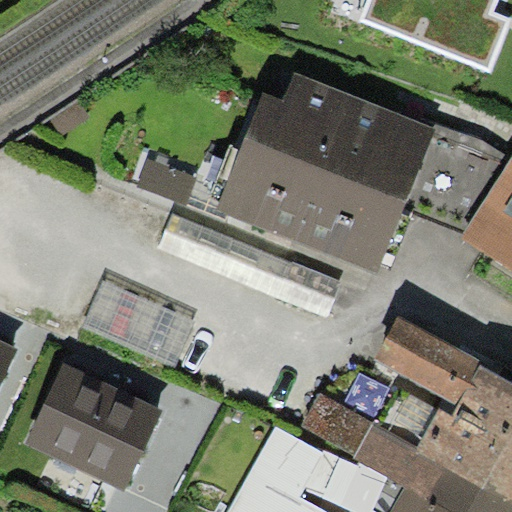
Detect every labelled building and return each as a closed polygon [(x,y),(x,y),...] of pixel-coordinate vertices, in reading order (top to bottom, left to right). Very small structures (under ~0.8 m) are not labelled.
[(496,0),(366,0),(359,19),(490,70),(511,18),(493,11),(496,0)] [(379,273),(435,134),(273,74),(217,211),(379,273)] [(511,158),(461,236),(511,269),(511,158)] [(344,278),(168,212),(153,251),(329,317),(344,278)] [(195,323),(100,283),(78,335),(173,375),(195,323)] [(511,511),(511,384),(391,321),(373,363),(442,394),(416,445),(320,391),(302,426),(351,453),(348,460),(277,426),(229,511),(511,511)] [(203,425),(132,391),(93,474),(137,495),(128,511),(164,511),(168,505),(181,511),(225,511),(243,477),(190,452),(203,425)]
